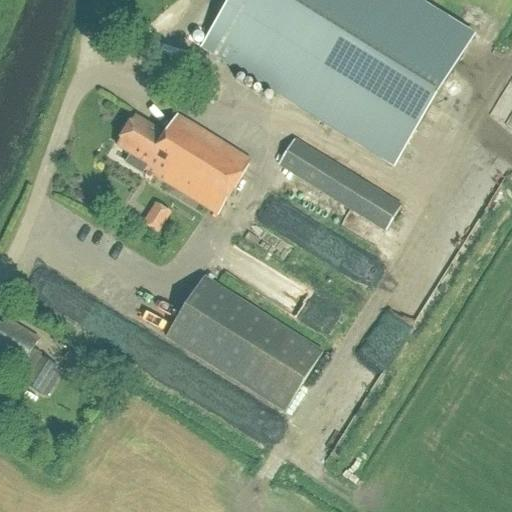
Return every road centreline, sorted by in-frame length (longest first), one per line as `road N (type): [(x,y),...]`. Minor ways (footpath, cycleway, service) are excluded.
road 1 (unclassified): [(0,272),(83,86),(178,44),(205,0)]
road 2 (unknown): [(30,207),(82,259),(128,288),(145,293),(191,257)]
